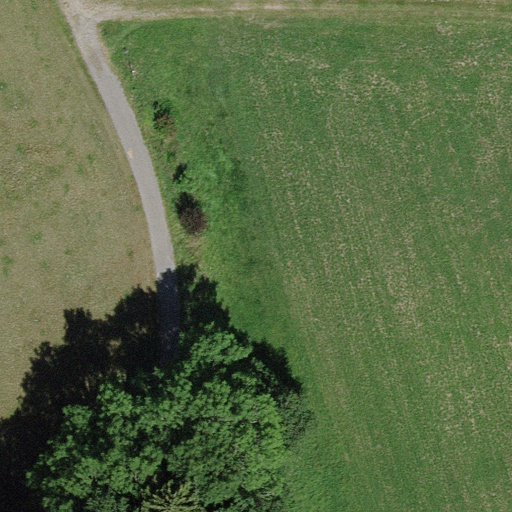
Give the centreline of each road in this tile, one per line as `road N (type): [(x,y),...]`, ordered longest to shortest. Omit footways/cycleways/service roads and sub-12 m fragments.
road 1 (track): [(68,0),(161,199),(168,367),(132,493),(108,511)]
road 2 (track): [(511,10),(141,0)]
